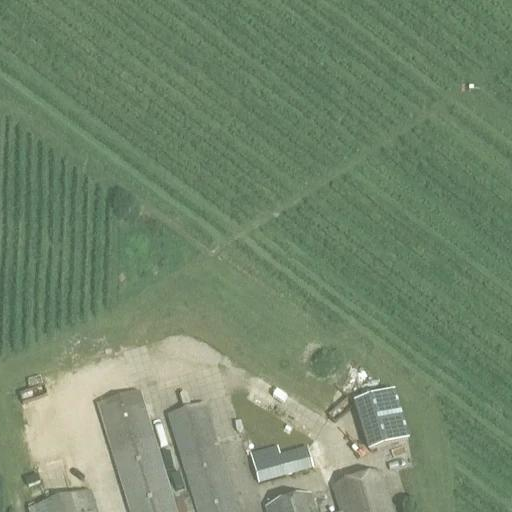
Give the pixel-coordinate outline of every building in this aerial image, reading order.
[(206,406),(167,417),(177,449),(195,511),(176,511),(157,449),(140,393),(96,406),(109,449),(128,511),(237,511),(218,449),(206,406)] [(367,449),(368,453),(384,449),(409,442),(394,393),(354,405),(367,449)] [(307,449),(280,456),(278,449),(278,448),(275,449),(250,456),(258,486),(313,471),(307,449)] [(391,511),(381,477),(334,491),(340,511),(391,511)] [(28,511),(97,511),(91,492),(28,511)] [(315,511),(311,496),(264,510),(264,511),(315,511)]
